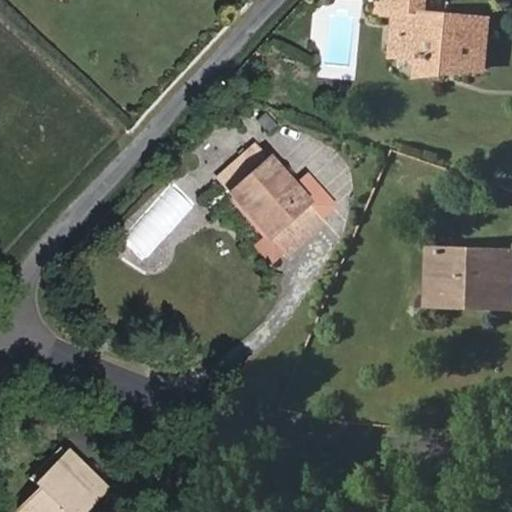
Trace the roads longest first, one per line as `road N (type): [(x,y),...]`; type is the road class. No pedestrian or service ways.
road 1 (residential): [(0,330),(181,402),(319,440),(410,456),(511,452)]
road 2 (residential): [(0,315),(33,262),(270,0)]
